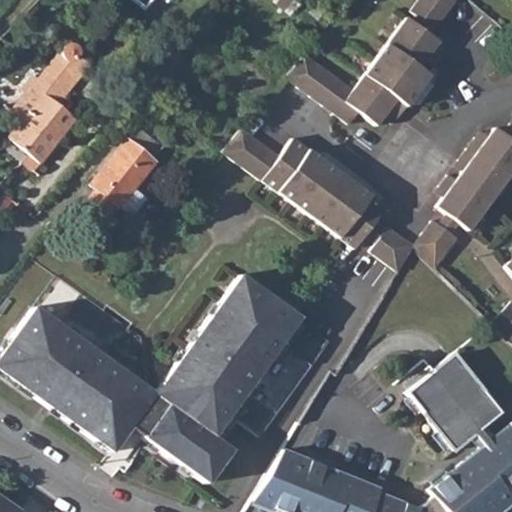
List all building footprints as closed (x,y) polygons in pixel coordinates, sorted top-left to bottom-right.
[(271,0),(284,10),(288,7),(292,10),(299,0),(271,0)] [(417,0),(409,12),(415,16),(427,24),(433,28),(454,0),(417,0)] [(415,16),(412,22),(423,30),(427,24),(415,16)] [(405,17),(386,43),(418,68),(424,59),(429,53),(439,60),(447,48),(423,30),(412,22),(405,17)] [(386,43),(352,89),(336,113),(350,123),(358,112),(377,126),(383,116),(388,110),(397,117),(410,100),(434,67),(424,59),(418,68),(386,43)] [(284,76),(336,113),(352,89),(303,53),(284,76)] [(434,67),(439,60),(429,53),(424,59),(434,67)] [(7,138),(38,163),(73,120),(57,106),(78,79),(53,59),(11,111),(22,120),(7,138)] [(441,72),(434,67),(410,100),(417,105),(441,72)] [(392,123),(397,117),(388,110),(383,116),(392,123)] [(511,125),(510,124),(501,135),(511,143),(511,125)] [(221,151),(261,180),(279,156),(240,128),(221,151)] [(85,204),(106,221),(154,161),(151,158),(161,147),(139,129),(130,140),(128,139),(89,187),(95,191),(85,204)] [(466,151),(474,157),(507,180),(511,173),(511,143),(501,135),(494,131),(488,138),(483,144),(475,139),(466,151)] [(480,132),(475,139),(483,144),(488,138),(480,132)] [(355,249),(365,235),(375,222),(387,206),(382,203),(318,157),(292,139),(279,156),(261,180),(355,249)] [(322,150),(318,157),(382,203),(387,196),(322,150)] [(454,168),(449,176),(488,205),(507,180),(474,157),(467,166),(462,172),(454,168)] [(459,161),(454,168),(462,172),(467,166),(459,161)] [(436,207),(446,215),(458,224),(469,232),(488,205),(449,176),(440,187),(447,193),(443,198),(436,207)] [(435,193),(443,198),(447,193),(440,187),(435,193)] [(0,208),(5,213),(13,201),(0,190),(0,208)] [(446,215),(438,226),(450,234),(458,224),(446,215)] [(431,220),(413,246),(434,267),(455,238),(450,234),(438,226),(431,220)] [(365,235),(377,244),(387,230),(375,222),(365,235)] [(388,228),(387,230),(377,244),(371,253),(397,272),(413,246),(388,228)] [(511,259),(503,268),(511,279),(511,259)] [(126,429),(203,485),(228,451),(209,437),(296,319),(238,277),(150,394),(31,307),(0,349),(0,376),(107,454),(126,429)] [(511,304),(509,301),(489,322),(511,345),(511,304)] [(452,353),(405,390),(452,448),(498,411),(452,353)] [(511,419),(428,486),(433,493),(417,506),(377,490),(378,487),(335,470),(333,475),(321,470),(322,465),(281,449),(251,499),(283,511),(494,511),(511,498),(509,495),(511,493),(511,419)] [(0,511),(16,511),(0,500),(0,511)]
